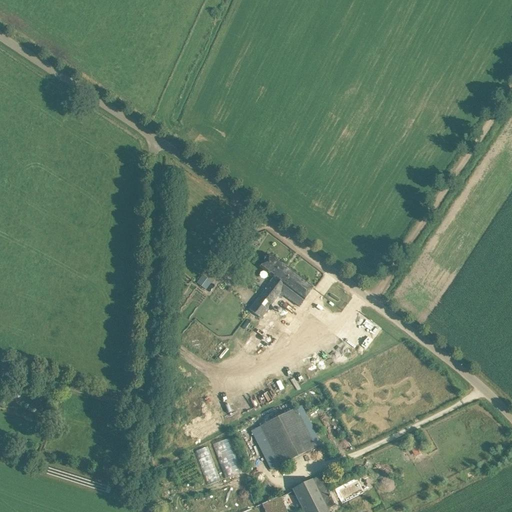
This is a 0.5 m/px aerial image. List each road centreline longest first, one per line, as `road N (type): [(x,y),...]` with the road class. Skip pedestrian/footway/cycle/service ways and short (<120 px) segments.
road 1 (unclassified): [(511,418),(173,151),(0,35)]
road 2 (track): [(511,88),(370,302)]
